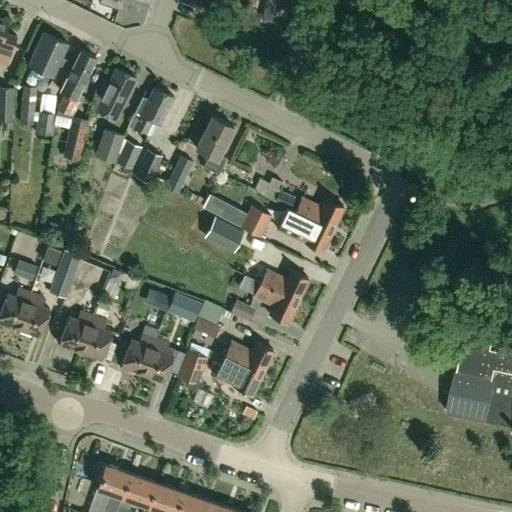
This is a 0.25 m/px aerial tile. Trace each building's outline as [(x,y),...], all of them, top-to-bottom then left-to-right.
[(130,0),(131,0),(100,0),(100,2),(122,10),(125,0),(130,0)] [(268,0),(266,19),(292,23),(295,0),(268,0)] [(0,45),(12,49),(17,34),(6,30),(9,20),(0,17),(0,45)] [(54,76),(59,64),(63,66),(67,58),(63,56),(69,43),(43,31),(28,64),(54,76)] [(0,74),(7,78),(19,56),(0,46),(0,74)] [(58,108),(67,112),(96,57),(81,49),(60,90),(66,92),(58,108)] [(106,77),(99,90),(95,88),(91,106),(96,108),(116,118),(122,103),(135,76),(116,67),(110,79),(106,77)] [(37,85),(23,84),(20,122),(33,123),(33,119),(37,119),(35,132),(53,134),(56,113),(39,110),(38,111),(34,110),(37,85)] [(154,85),(147,98),(142,95),(128,124),(145,132),(152,118),(159,122),(173,95),(154,85)] [(0,118),(1,119),(1,128),(2,128),(11,129),(12,119),(13,119),(14,87),(0,86),(0,118)] [(85,136),(89,119),(72,114),(63,155),(80,159),(85,136)] [(203,165),(218,172),(226,156),(219,153),(233,125),(211,115),(195,146),(209,153),(203,165)] [(103,127),(94,154),(103,157),(102,161),(110,164),(111,160),(114,161),(124,134),(103,127)] [(127,139),(116,161),(132,168),(142,146),(127,139)] [(150,182),(163,155),(147,147),(134,174),(150,182)] [(178,192),(193,161),(180,154),(164,186),(178,192)] [(263,195),(287,206),(290,208),(296,196),(280,189),(283,181),(272,176),(263,195)] [(202,205),(205,198),(199,195),(196,201),(202,205)] [(203,205),(212,210),(215,204),(214,198),(208,195),(203,205)] [(301,196),(295,209),(332,228),(343,205),(326,197),(321,205),(301,196)] [(251,203),(240,225),(258,235),(260,236),(272,214),(251,203)] [(332,228),(295,209),(295,210),(290,208),(287,206),(276,228),(304,241),(322,250),(332,228)] [(215,217),(205,236),(234,252),(244,232),(215,217)] [(423,223),(417,236),(429,242),(436,229),(423,223)] [(81,254),(65,248),(49,291),(66,296),(74,274),(81,255),(81,254)] [(13,273),(32,280),(38,265),(18,258),(13,273)] [(112,267),(108,277),(114,280),(120,277),(123,271),(112,267)] [(266,268),(260,281),(298,300),(308,278),(290,269),(286,278),(266,268)] [(298,300),(260,281),(253,295),(273,305),(269,314),(287,322),(298,300)] [(0,308),(0,320),(18,327),(31,292),(17,287),(14,295),(6,292),(0,308)] [(165,309),(170,295),(156,290),(151,304),(165,309)] [(202,301),(175,290),(167,309),(194,320),(202,301)] [(31,292),(18,327),(40,335),(50,308),(41,305),(44,296),(31,292)] [(94,311),(106,316),(111,303),(99,298),(94,311)] [(248,304),(235,298),(230,311),(233,312),(242,317),(248,304)] [(230,311),(226,309),(204,299),(198,314),(216,323),(220,313),(230,318),(233,312),(230,311)] [(79,350),(92,315),(79,310),(76,318),(68,315),(58,342),(79,350)] [(106,320),(92,315),(79,350),(101,358),(111,331),(103,328),(106,320)] [(141,373),(154,337),(141,332),(138,340),(130,337),(120,365),(141,373)] [(511,341),(511,342),(509,353),(487,349),(490,337),(466,332),(458,372),(456,372),(448,409),(483,416),(483,418),(511,423),(511,341)] [(168,342),(154,337),(141,373),(163,381),(173,353),(165,350),(168,342)] [(225,353),(262,371),(273,349),(255,340),(251,349),(231,339),(225,353)] [(197,383),(207,356),(199,353),(202,346),(190,341),(188,349),(187,349),(178,375),(197,383)] [(252,393),(262,371),(225,353),(218,366),(238,376),(234,385),(252,393)] [(89,481),(98,484),(105,463),(97,460),(89,481)] [(116,511),(119,504),(122,496),(131,472),(105,463),(96,487),(108,491),(101,511),(82,511),(77,510),(75,511),(116,511)] [(157,481),(131,472),(122,496),(132,499),(148,505),(157,481)] [(148,505),(168,511),(174,511),(182,490),(157,481),(148,505)] [(203,511),(208,499),(182,490),(174,511),(203,511)] [(208,499),(203,511),(232,511),(234,508),(208,499)]
